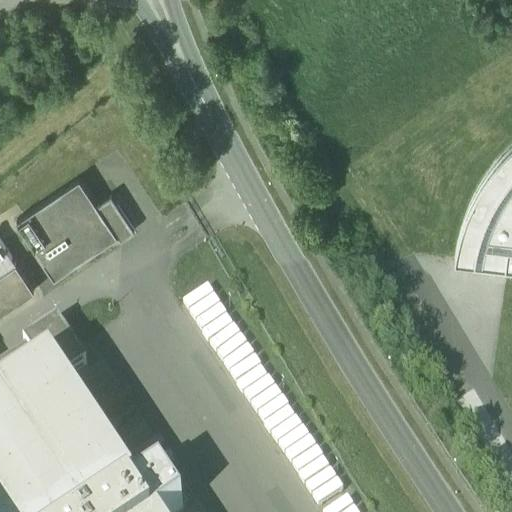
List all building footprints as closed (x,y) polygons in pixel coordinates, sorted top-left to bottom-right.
[(511,143),(502,154),(488,172),(476,191),(466,211),(459,233),(455,256),(485,260),(485,265),(495,266),(495,262),(511,263),(511,143)] [(79,177),(16,219),(54,276),(118,234),(121,238),(134,229),(118,204),(104,213),(79,177)] [(0,237),(0,272),(16,262),(0,237)] [(16,262),(0,272),(0,312),(34,289),(16,262)] [(58,324),(23,347),(26,350),(0,367),(0,399),(50,366),(63,385),(87,368),(58,324)] [(182,511),(183,511),(161,478),(136,494),(63,385),(50,366),(0,399),(0,511),(182,511)]
